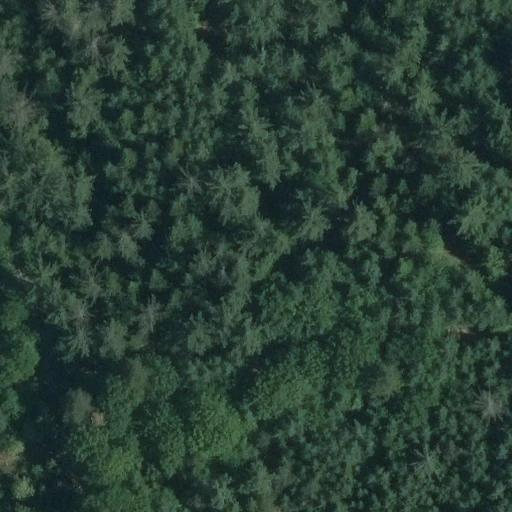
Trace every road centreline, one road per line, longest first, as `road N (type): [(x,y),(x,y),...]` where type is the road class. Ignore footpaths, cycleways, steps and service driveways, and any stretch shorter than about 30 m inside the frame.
road 1 (track): [(511,335),(240,354)]
road 2 (track): [(0,372),(240,354)]
